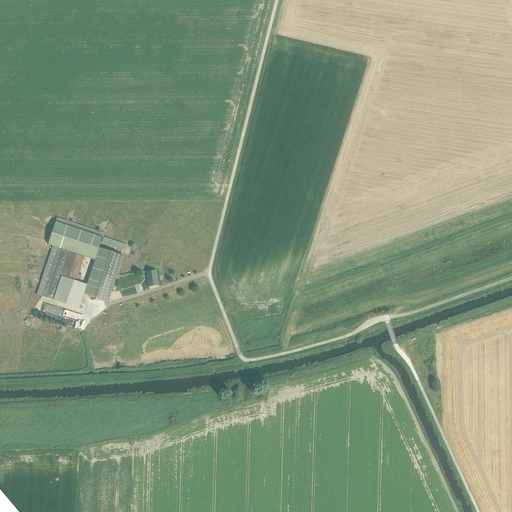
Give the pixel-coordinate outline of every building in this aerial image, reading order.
[(95,260),(100,247),(104,233),(58,217),(56,224),(48,244),(70,251),(85,257),(95,260)] [(104,237),(102,243),(126,251),(128,245),(104,237)] [(62,276),(69,252),(53,246),(39,289),(37,294),(54,300),(62,276)] [(100,247),(95,260),(95,261),(87,284),(85,293),(109,301),(124,255),(100,247)] [(69,252),(62,276),(77,281),(85,257),(69,252)] [(157,270),(146,272),(148,287),(159,285),(157,270)] [(62,276),(54,300),(79,308),(85,293),(87,284),(77,281),(62,276)]
